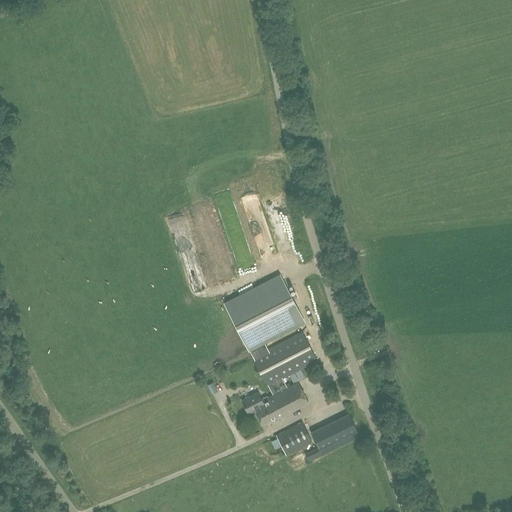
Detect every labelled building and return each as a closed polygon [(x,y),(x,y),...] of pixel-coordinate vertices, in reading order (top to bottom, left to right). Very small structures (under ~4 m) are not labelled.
[(199,222),(215,219),(213,210),(197,213),(199,222)] [(217,218),(202,223),(221,288),(236,284),(217,218)] [(269,226),(255,232),(262,248),(267,246),(273,258),(281,254),(269,226)] [(273,394),(263,399),(258,390),(241,400),(248,414),(255,410),(262,425),(278,417),(279,418),(309,403),(298,381),(287,387),(282,378),(317,360),(302,331),(268,349),(265,343),(305,322),(280,273),(223,302),(249,351),(250,351),(253,357),(267,385),(268,384),(273,394)] [(211,291),(209,284),(194,287),(196,294),(211,291)] [(213,393),(220,391),(217,381),(210,383),(213,393)] [(359,435),(349,414),(311,432),(318,447),(305,453),(309,460),(359,435)] [(312,441),(302,422),(277,435),(286,454),(312,441)]
